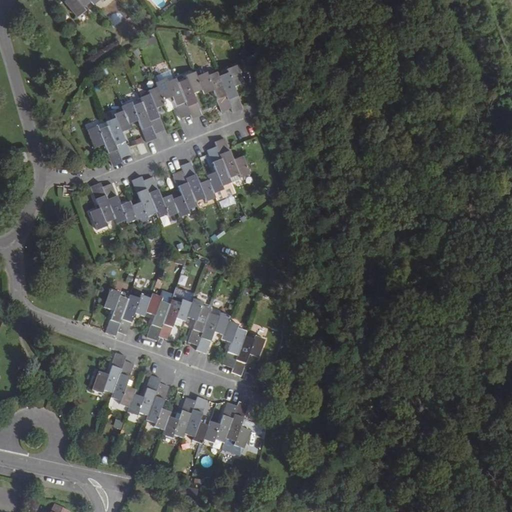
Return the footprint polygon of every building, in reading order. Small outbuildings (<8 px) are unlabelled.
[(65,0),(64,1),(77,15),(84,9),(82,7),(90,0),(89,0),(65,0)] [(218,77),(231,109),(233,113),(242,110),(238,97),(234,89),(243,85),(236,67),(227,70),(228,73),(218,77)] [(208,68),(195,73),(197,77),(206,73),(208,77),(211,75),(208,68)] [(178,84),(190,115),(192,120),(201,116),(198,108),(193,95),(203,91),(197,77),(195,73),(185,77),(187,80),(178,84)] [(197,77),(203,91),(204,96),(214,92),(217,100),(222,113),(231,109),(218,77),(217,73),(211,75),(208,77),(206,73),(197,77)] [(172,98),(178,110),(181,119),(190,115),(178,84),(176,79),(167,83),(165,80),(156,84),(157,88),(163,102),(172,98)] [(142,103),(154,134),(164,131),(159,118),(155,109),(165,106),(163,102),(157,88),(148,91),(149,95),(140,98),(142,103)] [(138,121),(144,135),(147,143),(156,139),(154,134),(142,103),(132,106),(130,103),(122,107),(124,111),(129,125),(138,121)] [(107,126),(120,158),(130,154),(125,143),(121,133),(131,129),(129,125),(124,111),(114,115),(115,118),(105,122),(107,126)] [(104,145),(108,154),(113,166),(122,162),(120,158),(107,126),(98,130),(97,126),(87,130),(94,148),(104,145)] [(232,160),(228,150),(223,139),(214,142),(216,147),(229,179),(238,175),(239,178),(248,175),(241,157),(232,160)] [(221,187),(231,183),(229,179),(216,147),(207,150),(212,163),(215,171),(206,175),(208,180),(213,194),(222,190),(221,187)] [(26,161),(23,151),(15,154),(17,164),(26,161)] [(205,202),(215,198),(213,194),(208,180),(198,184),(193,170),(190,162),(180,166),(182,170),(195,203),(204,199),(205,202)] [(178,214),(179,218),(188,214),(187,210),(196,206),(195,203),(182,170),(172,174),(175,182),(181,196),(172,199),(178,214)] [(156,213),(143,181),(141,177),(132,181),(135,188),(140,202),(131,206),(137,220),(138,224),(147,220),(146,217),(156,213)] [(178,214),(172,199),(170,195),(160,199),(157,189),(152,177),(143,181),(156,213),(157,218),(166,214),(168,217),(178,214)] [(100,183),(90,187),(99,209),(90,212),(96,230),(106,227),(105,223),(115,219),(102,187),(100,183)] [(222,190),(213,194),(216,201),(235,193),(231,183),(221,187),(222,190)] [(137,220),(131,206),(129,201),(120,205),(116,196),(111,184),(102,187),(115,219),(116,224),(125,220),(127,224),(137,220)] [(113,311),(107,328),(106,333),(115,336),(117,331),(128,300),(118,296),(119,293),(110,289),(103,307),(113,311)] [(154,316),(150,329),(147,338),(156,341),(158,336),(170,304),(159,301),(161,297),(152,294),(150,299),(145,313),(154,316)] [(128,300),(117,331),(126,335),(131,322),(134,313),(143,317),(145,313),(150,299),(140,295),(139,298),(130,295),(128,300)] [(195,321),(191,334),(188,342),(197,346),(209,314),(211,309),(201,306),(203,302),(193,299),(191,303),(186,318),(195,321)] [(170,304),(158,336),(167,340),(172,327),(175,318),(185,322),(186,318),(191,303),(182,300),(181,303),(171,300),(170,304)] [(209,314),(197,346),(196,350),(205,353),(208,346),(213,332),(223,336),(228,322),(230,317),(220,314),(218,317),(209,314)] [(228,322),(223,336),(221,340),(231,343),(228,353),(223,365),(232,368),(244,336),(246,333),(236,328),(237,325),(228,322)] [(244,336),(232,368),(231,373),(240,376),(245,363),(248,355),(258,358),(264,341),(255,337),(254,340),(244,336)] [(94,387),(112,393),(123,362),(125,357),(115,354),(113,360),(107,376),(98,373),(94,387)] [(118,406),(128,409),(133,395),(134,391),(125,387),(128,378),(133,365),(123,362),(112,393),(110,399),(119,402),(118,406)] [(137,414),(146,417),(158,385),(159,380),(150,377),(147,384),(142,399),(133,395),(128,409),(126,414),(136,417),(137,414)] [(153,428),(163,431),(168,418),(169,414),(160,410),(163,401),(167,388),(158,385),(146,417),(145,421),(154,424),(153,428)] [(181,440),(183,435),(195,402),(185,399),(182,407),(177,421),(168,418),(163,431),(161,436),(171,439),(172,436),(181,440)] [(201,446),(202,441),(207,427),(198,424),(203,410),(206,402),(196,399),(195,402),(183,435),(193,439),(191,442),(201,446)] [(239,429),(242,419),(247,407),(238,403),(236,408),(224,440),(234,443),(233,447),(242,450),(248,432),(239,429)] [(223,445),(224,440),(236,408),(226,404),(222,417),(218,426),(209,423),(207,427),(202,441),(212,445),(213,441),(223,445)]
